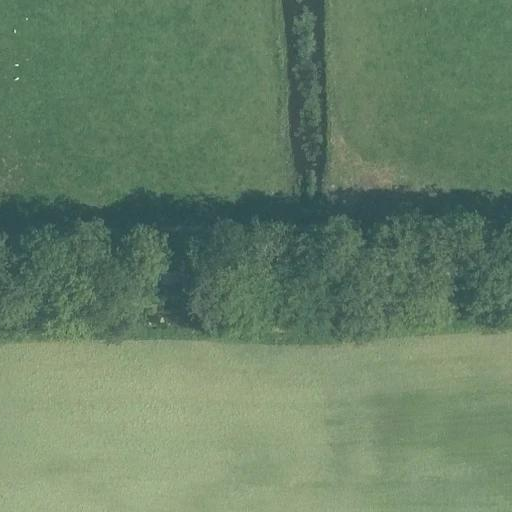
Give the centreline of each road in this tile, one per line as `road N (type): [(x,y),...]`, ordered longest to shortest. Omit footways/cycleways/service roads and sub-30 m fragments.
road 1 (track): [(0,285),(511,269)]
road 2 (track): [(0,232),(511,216)]
